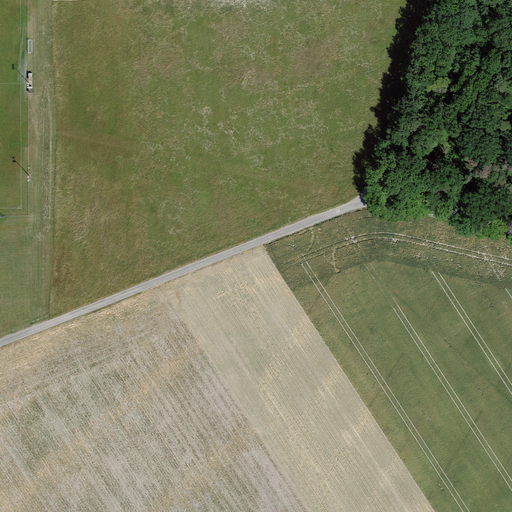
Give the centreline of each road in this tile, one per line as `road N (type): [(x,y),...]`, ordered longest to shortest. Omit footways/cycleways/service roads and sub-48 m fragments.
road 1 (track): [(0,344),(378,197)]
road 2 (track): [(445,0),(378,197)]
road 3 (track): [(378,197),(511,228)]
